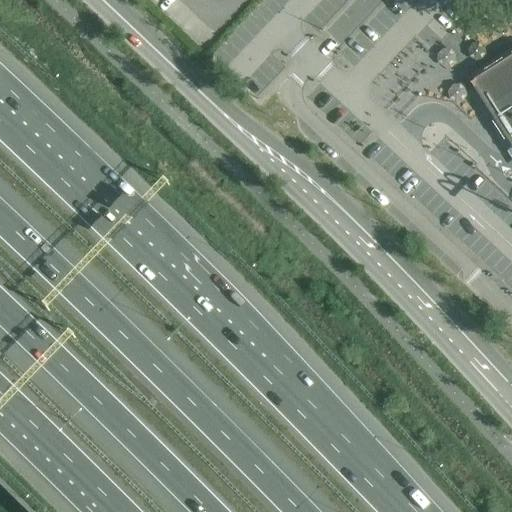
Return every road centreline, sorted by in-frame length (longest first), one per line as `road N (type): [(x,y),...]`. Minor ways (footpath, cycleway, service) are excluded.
road 1 (motorway): [(408,511),(266,359),(0,102)]
road 2 (unclassified): [(511,402),(100,0)]
road 3 (motorway): [(300,511),(0,217)]
road 4 (motorway): [(0,308),(207,511)]
road 5 (motorway): [(0,402),(115,511)]
